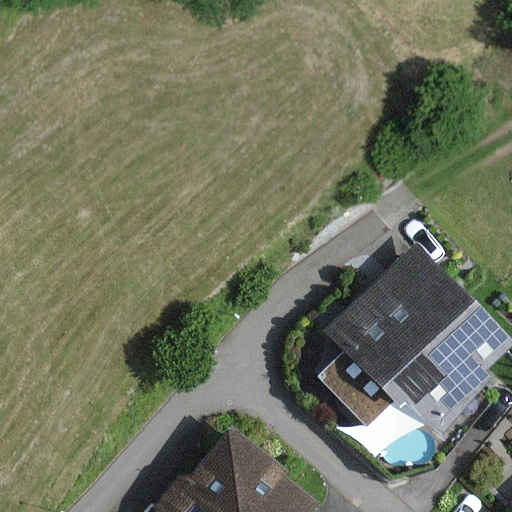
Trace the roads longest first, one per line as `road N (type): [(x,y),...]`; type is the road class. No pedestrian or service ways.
road 1 (residential): [(362,242),(244,355),(110,511)]
road 2 (track): [(362,242),(511,135)]
